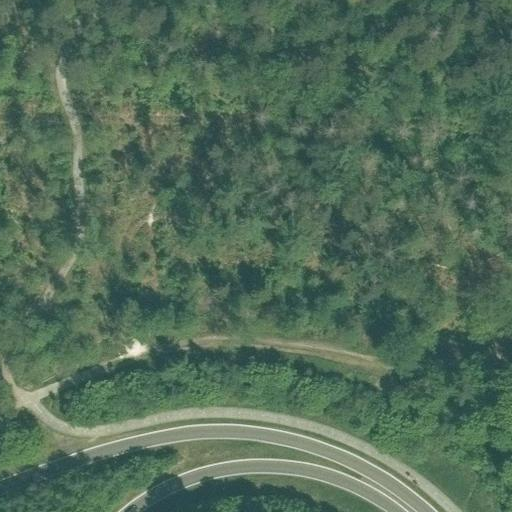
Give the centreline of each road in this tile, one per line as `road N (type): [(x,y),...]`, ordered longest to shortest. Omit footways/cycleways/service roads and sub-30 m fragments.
road 1 (primary): [(424,511),(325,450),(232,432),(135,444),(0,488)]
road 2 (track): [(511,354),(394,370),(250,348),(147,355)]
road 3 (primary): [(132,511),(197,476),(264,467),(323,474),(394,511)]
road 4 (track): [(26,401),(147,355)]
